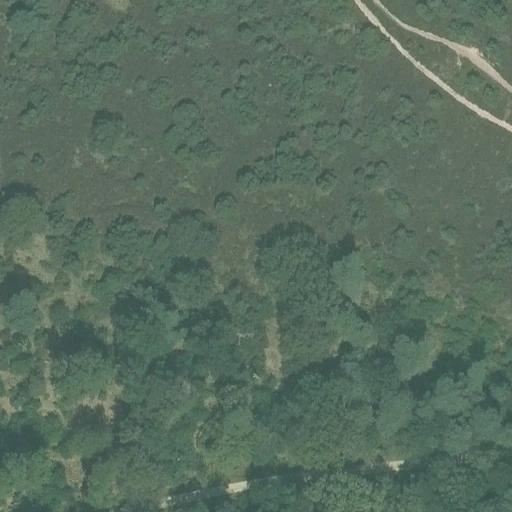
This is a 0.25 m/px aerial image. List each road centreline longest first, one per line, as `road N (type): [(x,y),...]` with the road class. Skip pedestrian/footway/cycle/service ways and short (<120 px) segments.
road 1 (track): [(119,511),(276,481),(511,459)]
road 2 (unknown): [(380,0),(511,86)]
